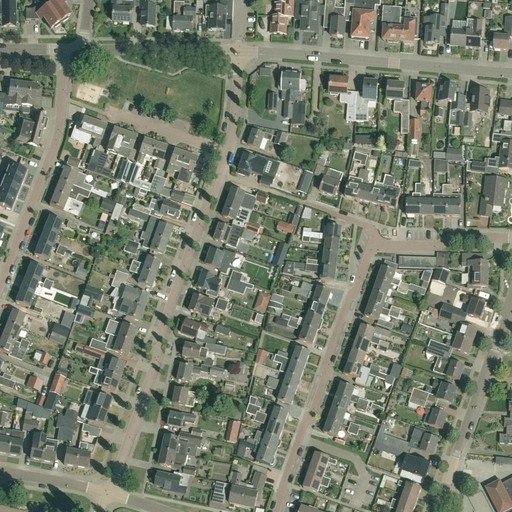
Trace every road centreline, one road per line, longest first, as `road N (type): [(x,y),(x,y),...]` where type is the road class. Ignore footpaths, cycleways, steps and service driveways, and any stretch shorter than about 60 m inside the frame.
road 1 (residential): [(106,493),(227,153)]
road 2 (residential): [(277,511),(348,298),(377,245)]
road 3 (tertiary): [(511,73),(239,52)]
road 4 (residential): [(0,282),(57,136),(64,60),(75,50)]
road 5 (residential): [(435,511),(511,299)]
road 6 (tertiary): [(239,52),(75,50)]
road 7 (residential): [(377,245),(511,239)]
